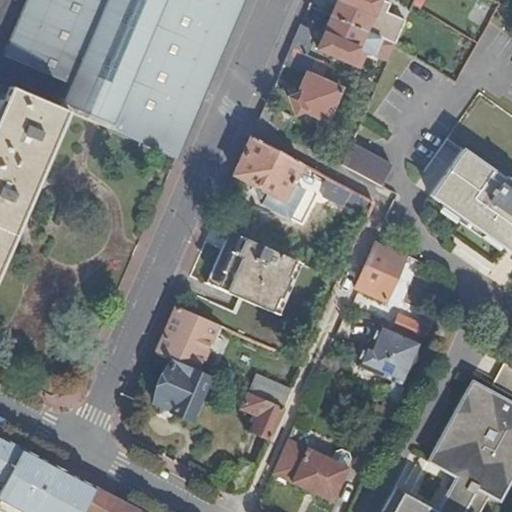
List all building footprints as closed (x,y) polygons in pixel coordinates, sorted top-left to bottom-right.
[(31,0),(29,5),(7,56),(72,84),(75,78),(125,100),(112,130),(176,158),(207,88),(244,0),(31,0)] [(340,0),(333,16),(366,31),(379,0),(340,0)] [(359,47),(366,31),(333,16),(319,48),(361,68),(369,51),(359,47)] [(284,64),(307,75),(312,76),(319,60),(308,56),(312,47),(309,31),(301,27),(298,34),(284,64)] [(326,120),(340,89),(312,76),(307,75),(298,94),(293,97),(291,101),(296,111),(300,113),(304,110),(326,120)] [(61,109),(68,112),(112,130),(125,100),(75,78),(72,84),(61,109)] [(61,109),(11,86),(0,111),(0,268),(68,112),(61,109)] [(260,121),(286,135),(294,117),(267,105),(260,121)] [(253,137),(236,175),(283,200),(303,164),(253,137)] [(343,166),(382,186),(392,166),(352,143),(343,166)] [(484,233),(486,229),(504,242),(501,246),(511,253),(511,180),(506,176),(504,178),(464,148),(430,195),(443,204),(446,200),(464,213),(461,217),(484,233)] [(375,202),(324,174),(314,191),(338,203),(339,201),(346,204),(347,203),(362,211),(361,212),(369,217),(375,202)] [(383,244),(392,249),(399,235),(389,230),(383,244)] [(294,260),(229,231),(206,283),(271,311),(278,296),(281,298),(291,277),(287,275),(294,260)] [(362,274),(356,289),(387,303),(406,258),(382,245),(376,242),(362,274)] [(170,325),(157,354),(172,361),(198,372),(218,326),(177,308),(170,325)] [(420,324),(430,329),(435,317),(426,313),(420,324)] [(342,315),(336,336),(367,345),(372,323),(342,315)] [(393,328),(425,342),(430,329),(420,324),(400,315),(393,328)] [(390,400),(397,404),(425,342),(393,328),(382,323),(371,347),(375,349),(372,355),(364,351),(357,365),(397,383),(390,400)] [(366,345),(364,351),(372,355),(375,349),(371,347),(366,345)] [(198,372),(172,361),(155,402),(191,419),(193,415),(196,417),(203,401),(200,399),(209,377),(198,372)] [(511,367),(504,364),(492,384),(511,395),(511,367)] [(250,394),(284,409),(291,392),(258,377),(250,394)] [(463,511),(477,488),(490,496),(500,501),(511,479),(511,403),(472,381),(428,462),(457,477),(437,511),(436,511),(395,489),(382,511),(463,511)] [(254,432),(270,439),(284,409),(250,394),(243,408),(260,416),(254,432)] [(361,455),(372,460),(397,404),(390,400),(386,399),(361,455)] [(0,511),(84,511),(98,487),(56,465),(54,471),(45,466),(42,471),(34,467),(40,456),(12,441),(0,434),(0,511)] [(289,439),(274,473),(332,502),(348,469),(289,439)] [(56,465),(40,456),(34,467),(42,471),(45,466),(54,471),(56,465)] [(229,491),(236,495),(247,491),(258,466),(243,459),(229,491)] [(98,487),(84,511),(144,511),(123,500),(98,487)] [(480,511),(490,496),(477,488),(463,511),(480,511)]
